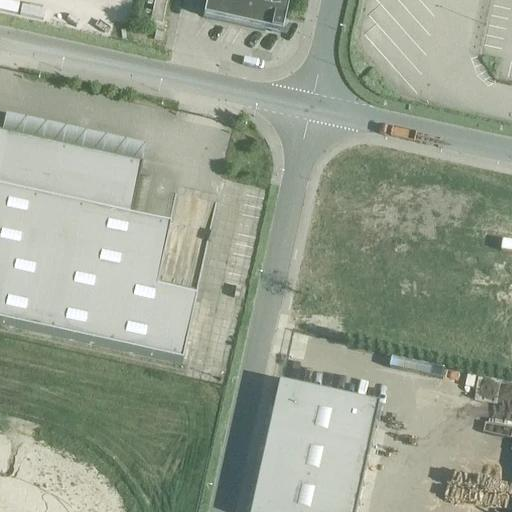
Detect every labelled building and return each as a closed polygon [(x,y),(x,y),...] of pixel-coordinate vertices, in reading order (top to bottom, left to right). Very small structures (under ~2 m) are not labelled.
[(167,0),(155,0),(150,24),(162,27),(167,0)] [(206,0),(202,18),(265,32),(266,28),(268,28),(271,29),(270,32),(281,35),(284,20),(288,0),(206,0)] [(163,35),(155,33),(153,41),(162,43),(163,35)] [(5,116),(1,137),(11,139),(32,144),(51,148),(71,152),(92,157),(111,161),(131,165),(140,167),(145,147),(5,116)] [(11,139),(1,137),(0,136),(0,326),(181,366),(195,301),(194,301),(184,299),(174,297),(164,295),(156,293),(170,229),(168,229),(130,221),(141,168),(140,167),(131,165),(111,161),(92,157),(71,152),(51,148),(32,144),(11,139)] [(359,511),(382,407),(282,386),(254,511),(359,511)]
